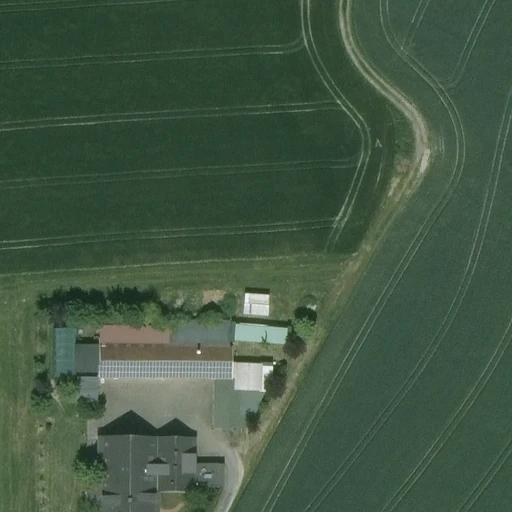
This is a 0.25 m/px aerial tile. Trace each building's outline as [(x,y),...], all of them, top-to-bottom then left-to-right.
[(170,318),(169,342),(228,343),(228,321),(170,318)] [(73,327),(53,327),(52,378),(73,378),(73,327)] [(169,342),(101,342),(101,378),(228,379),(228,343),(169,342)] [(93,399),(94,377),(77,377),(76,399),(93,399)] [(100,442),(87,441),(86,476),(99,476),(100,442)] [(192,443),(100,442),(99,476),(99,481),(155,482),(155,490),(192,491),(192,443)] [(155,482),(99,481),(98,511),(154,511),(155,490),(155,482)]
